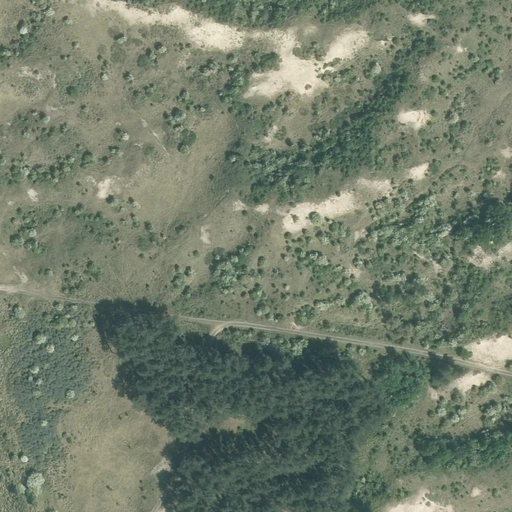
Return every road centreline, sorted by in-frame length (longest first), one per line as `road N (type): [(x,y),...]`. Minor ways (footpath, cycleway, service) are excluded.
road 1 (track): [(157,511),(174,490),(212,333),(224,326),(511,369)]
road 2 (track): [(224,326),(0,289)]
